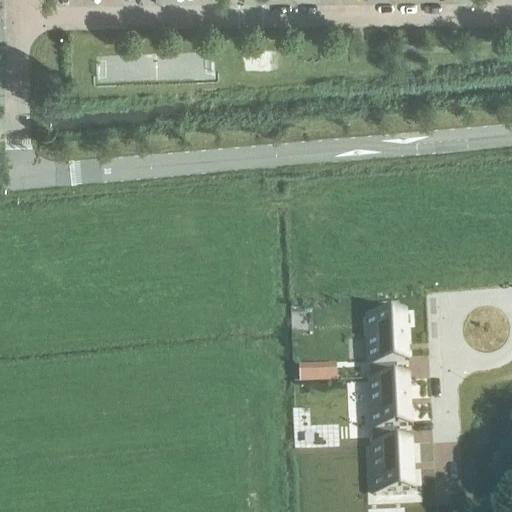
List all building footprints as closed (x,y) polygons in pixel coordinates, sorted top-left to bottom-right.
[(408,366),(406,320),(368,322),(370,382),(398,381),(397,367),(408,366)] [(337,367),(300,369),(301,385),(338,384),(337,367)] [(411,431),(409,384),(371,386),(373,447),(400,445),(400,432),(411,431)] [(302,414),(305,511),(368,511),(365,412),(302,414)] [(413,449),(374,450),(376,497),(415,496),(413,449)]
